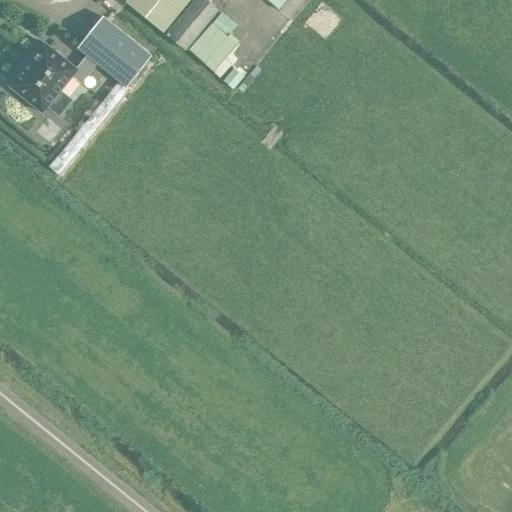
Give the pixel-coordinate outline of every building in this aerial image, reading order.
[(163,34),(190,0),(127,0),(126,3),(163,34)] [(219,12),(204,0),(195,0),(166,36),(185,52),(219,12)] [(267,0),(280,10),(288,0),(267,0)] [(222,14),(189,51),(205,65),(213,71),(221,78),(232,64),(225,58),(237,44),(226,35),(234,26),(222,14)] [(126,88),(151,57),(103,18),(78,49),(86,56),(96,64),(126,88)] [(60,92),(73,76),(81,83),(96,64),(86,56),(76,69),(44,43),(9,86),(42,113),(48,106),(59,115),(70,100),(60,92)] [(73,144),(54,164),(60,170),(79,149),(73,144)]
